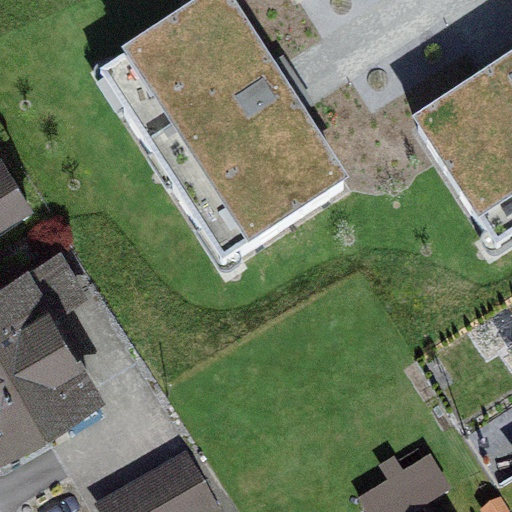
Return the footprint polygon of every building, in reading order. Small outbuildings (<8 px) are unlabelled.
[(284,95),(222,0),(218,0),(124,60),(248,252),(345,190),(284,95)] [(511,220),(511,72),(419,132),(487,237),(511,220)] [(0,217),(23,204),(0,165),(0,217)] [(75,297),(52,258),(0,288),(0,442),(86,393),(41,316),(75,297)] [(357,505),(360,511),(414,511),(444,494),(426,464),(357,505)] [(207,511),(180,465),(98,511),(207,511)]
